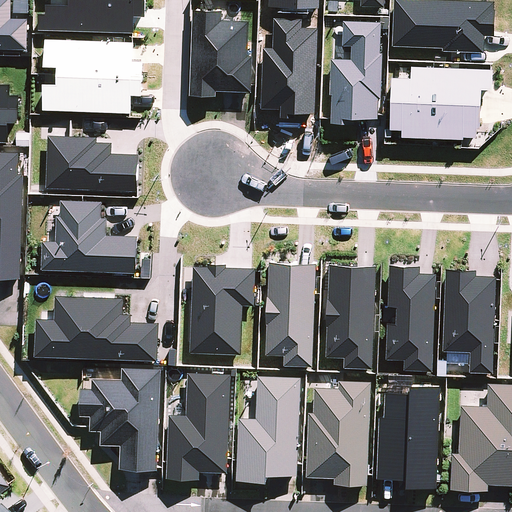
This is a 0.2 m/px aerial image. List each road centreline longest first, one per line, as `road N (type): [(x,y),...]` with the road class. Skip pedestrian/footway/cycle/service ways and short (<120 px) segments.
road 1 (residential): [(218,179),(301,194),(511,200)]
road 2 (residential): [(167,511),(192,503),(373,511)]
road 3 (residential): [(183,0),(187,123),(195,154),(218,179)]
road 4 (residential): [(85,507),(0,390)]
